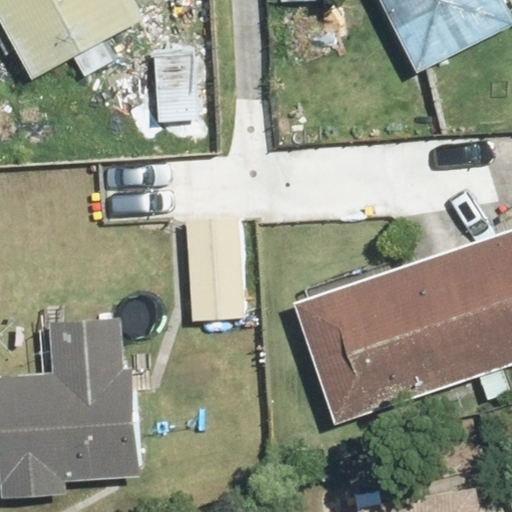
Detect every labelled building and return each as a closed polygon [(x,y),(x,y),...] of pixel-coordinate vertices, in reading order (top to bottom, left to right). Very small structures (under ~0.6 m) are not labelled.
[(142,0),(0,0),(0,4),(36,74),(150,15),(142,0)] [(335,0),(278,0),(278,6),(335,9),(335,0)] [(511,0),(387,0),(422,69),(511,24),(511,0)] [(204,47),(160,47),(161,120),(204,120),(204,47)] [(245,222),(188,223),(191,320),(247,318),(245,222)] [(511,224),(299,296),(342,422),(511,365),(511,224)] [(57,366),(0,368),(0,445),(5,445),(7,490),(71,487),(71,478),(142,475),(137,363),(128,363),(125,311),(55,314),(57,366)] [(485,511),(481,481),(327,506),(327,511),(485,511)]
